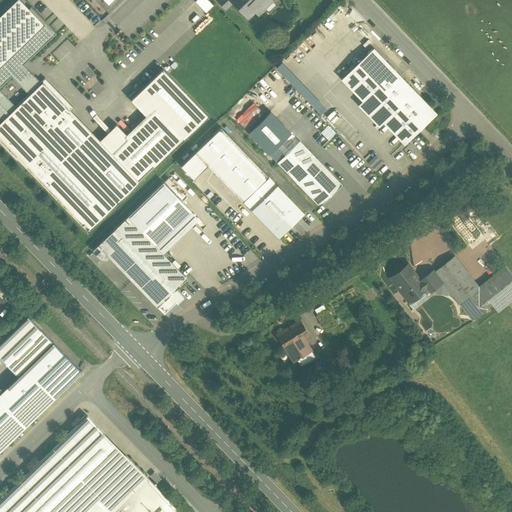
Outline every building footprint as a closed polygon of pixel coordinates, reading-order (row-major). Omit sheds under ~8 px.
[(56,33),(23,0),(12,0),(0,12),(0,121),(16,106),(0,88),(12,77),(28,94),(41,82),(24,65),(56,33)] [(217,0),(225,8),(232,1),(231,0),(217,0)] [(231,0),(232,1),(247,16),(254,10),(257,13),(270,0),(231,0)] [(435,114),(373,50),(343,78),(405,143),(435,114)] [(325,113),(332,107),(287,61),(276,72),(282,77),(286,73),(325,113)] [(131,100),(146,116),(154,108),(185,139),(209,116),(163,69),(131,100)] [(126,140),(112,153),(71,110),(74,108),(45,78),(41,82),(28,94),(16,106),(0,121),(0,143),(17,162),(19,160),(88,232),(140,182),(138,181),(153,167),(155,168),(185,139),(154,108),(146,116),(123,137),(126,140)] [(249,130),(263,115),(267,110),(259,103),(241,123),(249,130)] [(243,201),(269,177),(221,128),(183,166),(194,178),(208,165),(243,201)] [(342,185),(300,141),(277,162),(320,207),(342,185)] [(438,171),(434,175),(437,180),(442,176),(438,171)] [(164,183),(128,217),(155,246),(192,212),(164,183)] [(277,185),(251,210),(279,239),(304,214),(277,185)] [(155,246),(128,217),(98,245),(158,307),(175,290),(187,279),(155,246)] [(480,287),(455,256),(436,271),(436,272),(444,282),(461,303),(480,288),(480,287)] [(408,264),(391,278),(410,302),(427,289),(421,281),(408,264)] [(511,273),(506,266),(480,287),(480,288),(461,303),(474,319),(493,304),(499,311),(511,300),(511,273)] [(435,270),(421,281),(427,289),(429,287),(432,291),(444,282),(436,272),(436,271),(435,270)] [(175,290),(158,307),(164,314),(175,304),(177,305),(183,299),(175,290)] [(325,305),(317,310),(326,324),(333,320),(325,305)] [(0,358),(18,377),(0,394),(0,450),(82,372),(28,317),(0,344),(0,358)] [(299,321),(278,335),(287,349),(290,347),(297,358),(307,352),(307,351),(302,343),(301,344),(299,341),(308,336),(299,321)] [(307,352),(297,358),(301,365),(315,357),(310,349),(307,351),(307,352)] [(333,364),(316,363),(316,374),(332,376),(333,364)] [(88,416),(0,500),(0,511),(113,511),(148,479),(88,416)] [(154,472),(150,476),(157,483),(161,479),(154,472)] [(113,511),(180,511),(148,479),(113,511)]
